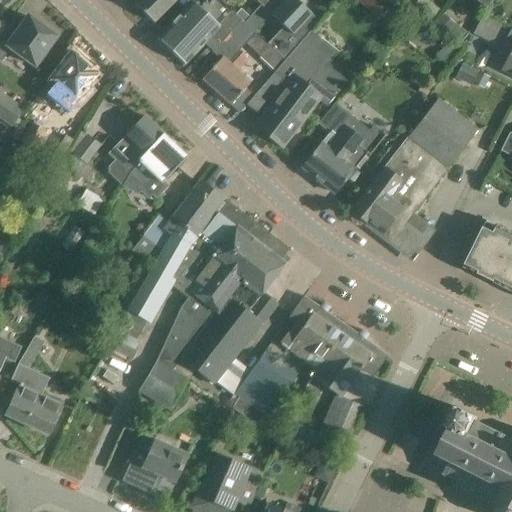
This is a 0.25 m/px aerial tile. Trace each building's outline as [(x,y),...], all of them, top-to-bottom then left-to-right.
[(0,0),(0,129),(7,134),(24,110),(0,93),(0,0)] [(174,0),(137,0),(133,4),(152,23),(174,0)] [(192,0),(157,39),(184,63),(202,44),(210,52),(219,43),(239,20),(220,2),(217,0),(192,0)] [(273,4),(268,0),(265,0),(259,7),(265,13),(273,4)] [(282,27),(266,44),(284,61),(309,31),(308,30),(316,20),(294,0),(283,0),(269,15),(282,27)] [(238,7),(233,13),(242,21),(247,15),(238,7)] [(482,16),(472,35),(492,45),(501,26),(482,16)] [(39,65),(47,53),(44,51),(55,37),(53,35),(55,33),(44,25),(42,27),(28,17),(12,38),(3,30),(0,34),(0,61),(10,48),(34,66),(36,63),(39,65)] [(219,43),(210,52),(219,60),(201,79),(230,105),(245,88),(250,83),(237,72),(248,59),(239,51),(254,35),(239,20),(219,43)] [(337,54),(309,31),(284,61),(272,74),(285,85),(253,126),(282,148),(321,98),(328,103),(346,79),(328,65),(337,54)] [(266,45),(257,36),(248,46),(260,57),(269,48),(266,45)] [(450,58),(458,47),(449,40),(441,51),(450,58)] [(511,76),(511,51),(502,72),(511,76)] [(75,56),(55,79),(57,81),(45,94),(67,114),(89,89),(85,85),(95,74),(75,56)] [(484,89),(489,78),(478,73),(473,83),(484,89)] [(253,95),(245,88),(230,105),(238,112),(253,95)] [(437,100),(407,139),(446,170),(477,130),(437,100)] [(357,168),(365,158),(384,135),(373,126),(369,131),(334,104),(318,125),(334,138),(326,148),(320,143),(301,167),(334,194),(355,167),(357,168)] [(110,175),(122,187),(130,174),(141,162),(139,159),(162,134),(143,116),(108,154),(116,161),(110,168),(110,175)] [(22,119),(12,138),(35,151),(45,131),(22,119)] [(154,198),(165,186),(161,183),(186,157),(162,134),(139,159),(141,162),(130,174),(122,187),(136,196),(140,192),(148,199),(152,196),(154,198)] [(87,135),(72,154),(73,155),(65,165),(78,174),(85,165),(86,166),(101,146),(87,135)] [(511,135),(502,154),(511,158),(511,135)] [(446,170),(407,139),(348,213),(412,263),(435,233),(412,215),(446,170)] [(253,223),(226,202),(224,204),(221,202),(223,200),(200,182),(167,224),(157,217),(142,236),(162,252),(153,268),(151,267),(125,313),(126,314),(117,331),(135,341),(145,324),(149,327),(171,288),(186,300),(190,294),(202,303),(211,291),(210,291),(225,270),(224,269),(235,256),(230,252),(253,223)] [(458,264),(465,267),(487,222),(481,218),(458,264)] [(464,268),(479,275),(495,282),(511,290),(511,233),(497,226),(488,222),(485,227),(464,268)] [(190,294),(186,300),(178,310),(157,361),(188,381),(194,370),(212,384),(259,323),(260,324),(276,303),(262,293),(287,257),(282,254),(286,248),(254,224),(253,223),(230,252),(235,256),(224,269),(225,270),(210,291),(211,291),(202,303),(190,294)] [(318,306),(303,296),(288,316),(296,322),(280,344),(304,361),(311,351),(322,359),(330,348),(345,328),(346,326),(326,312),(329,307),(321,302),(318,306)] [(346,326),(345,328),(330,348),(342,357),(334,368),(351,380),(360,368),(370,375),(384,355),(386,356),(387,356),(364,339),(368,335),(360,329),(356,334),(346,326)] [(0,369),(5,358),(14,362),(20,347),(0,338),(0,369)] [(29,369),(40,349),(30,344),(18,364),(10,382),(17,385),(4,415),(46,434),(60,404),(41,395),(48,378),(29,369)] [(342,357),(330,348),(322,359),(310,376),(339,397),(351,380),(334,368),(342,357)] [(296,373),(265,352),(233,396),(264,418),(296,373)] [(188,381),(157,361),(138,392),(170,411),(188,381)] [(340,397),(327,426),(352,436),(364,408),(340,397)] [(511,511),(511,440),(479,424),(481,418),(458,407),(448,426),(450,428),(438,455),(440,455),(439,458),(439,463),(442,466),(446,468),(449,467),(446,475),(496,501),(495,511),(511,511)] [(143,434),(123,478),(146,488),(154,472),(174,481),(186,454),(143,434)] [(333,469),(339,457),(324,450),(318,462),(333,469)] [(247,505),(261,473),(217,454),(203,486),(200,485),(190,507),(201,511),(225,511),(227,508),(231,509),(235,500),(247,505)] [(266,489),(259,485),(254,494),(261,498),(266,489)] [(253,511),(248,509),(246,511),(287,511),(267,503),(262,511),(253,511)]
